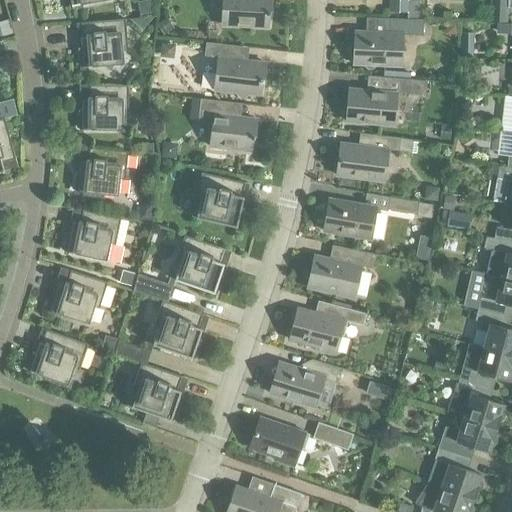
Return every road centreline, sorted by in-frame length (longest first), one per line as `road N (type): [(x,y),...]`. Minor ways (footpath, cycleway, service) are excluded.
road 1 (residential): [(317,0),(313,99),(263,288),(206,454)]
road 2 (residential): [(18,0),(46,102),(43,179)]
road 3 (residential): [(43,179),(24,277),(0,334)]
